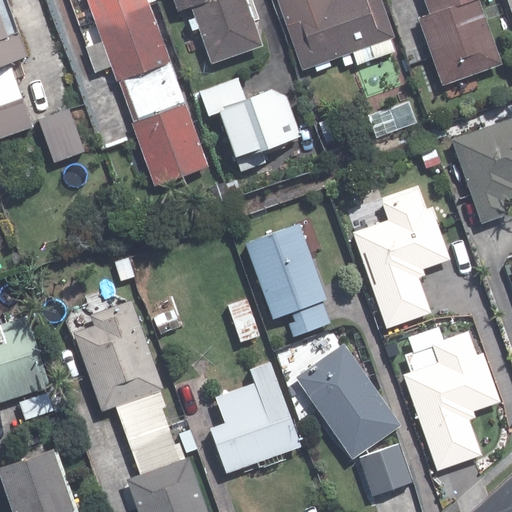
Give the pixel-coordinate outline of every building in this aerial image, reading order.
[(3,0),(0,0),(0,136),(27,127),(3,62),(24,55),(3,0)] [(83,0),(89,14),(127,0),(83,0)] [(142,0),(127,0),(89,14),(114,81),(121,79),(127,98),(173,81),(142,0)] [(186,3),(194,0),(171,0),(175,10),(186,5),(186,3)] [(194,0),(186,3),(186,5),(207,63),(258,45),(241,0),(194,0)] [(273,0),(298,70),(350,51),(354,64),(390,51),(386,39),(390,36),(376,0),(273,0)] [(474,0),(421,0),(426,14),(415,18),(438,84),(497,63),(474,0)] [(211,113),(227,155),(230,154),(237,171),(260,161),(257,151),(297,135),(283,95),(265,87),(239,97),(232,77),(194,91),(203,116),(211,113)] [(127,98),(136,121),(128,124),(151,186),(204,166),(173,81),(127,98)] [(385,107),(365,115),(373,137),(394,129),(385,107)] [(64,108),(35,120),(52,161),(81,149),(64,108)] [(511,116),(448,140),(478,222),(502,213),(498,200),(511,194),(511,116)] [(317,125),(323,143),(337,138),(330,120),(317,125)] [(441,125),(428,129),(430,139),(444,135),(441,125)] [(233,179),(208,189),(213,203),(238,193),(233,179)] [(414,277),(420,274),(418,268),(446,259),(429,209),(422,212),(413,188),(378,201),(384,219),(348,232),(383,328),(427,312),(414,277)] [(295,222),(240,242),(268,318),(281,313),(289,336),(327,322),(318,299),(323,298),(295,222)] [(125,257),(112,262),(118,281),(131,277),(125,257)] [(243,299),(224,305),(236,342),(255,336),(243,299)] [(156,390),(158,389),(127,300),(86,314),(89,324),(71,331),(99,410),(112,405),(124,439),(163,425),(157,407),(161,406),(156,390)] [(172,308),(152,316),(158,333),(178,326),(172,308)] [(22,316),(0,323),(0,399),(45,385),(22,316)] [(399,375),(433,470),(477,454),(464,419),(471,417),(469,411),(497,402),(480,352),(472,354),(464,331),(427,343),(434,363),(399,375)] [(292,376),(348,458),(394,426),(339,345),(292,376)] [(280,347),(270,352),(281,375),(291,371),(280,347)] [(213,397),(222,423),(209,428),(225,473),(298,446),(267,362),(247,370),(251,383),(213,397)] [(46,395),(59,432),(76,426),(62,389),(46,395)] [(124,439),(136,474),(122,479),(134,511),(203,511),(184,457),(181,459),(174,442),(170,444),(163,425),(124,439)] [(396,444),(357,458),(370,495),(409,482),(396,444)] [(76,511),(52,446),(0,464),(17,511),(76,511)]
